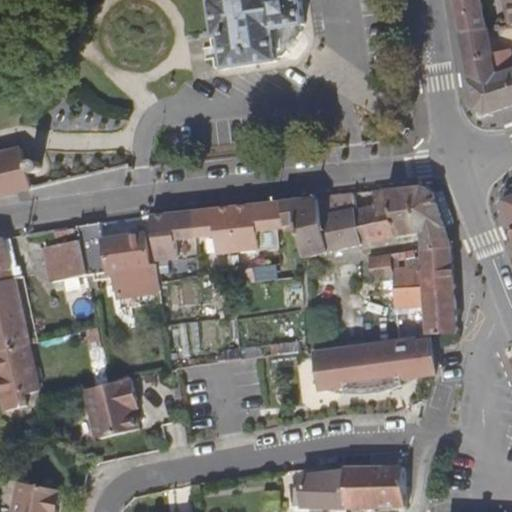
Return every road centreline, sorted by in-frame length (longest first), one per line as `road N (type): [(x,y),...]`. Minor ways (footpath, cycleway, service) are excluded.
road 1 (residential): [(0,220),(457,161)]
road 2 (residential): [(103,511),(110,494),(137,482),(327,447),(428,441)]
road 3 (tertiary): [(427,0),(457,161)]
road 4 (tertiary): [(457,161),(510,308)]
road 5 (residential): [(510,308),(481,359),(478,443)]
